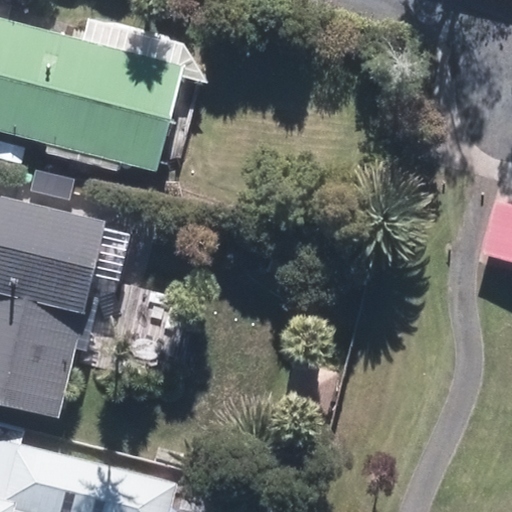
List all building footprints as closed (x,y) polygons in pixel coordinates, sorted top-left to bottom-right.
[(127,167),(164,175),(196,50),(96,24),(91,45),(0,22),(0,133),(55,148),(52,157),(125,174),(127,167)] [(511,196),(502,195),(489,248),(511,253),(511,196)] [(0,232),(0,406),(63,423),(101,278),(126,284),(140,235),(9,200),(0,232)] [(276,276),(306,287),(315,263),(285,253),(276,276)] [(0,511),(177,511),(183,488),(0,442),(0,511)] [(184,511),(213,511),(215,503),(188,496),(184,511)]
